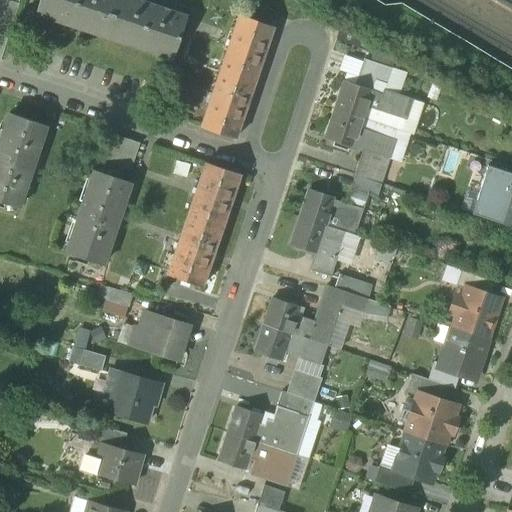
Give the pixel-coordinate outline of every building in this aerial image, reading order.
[(3,0),(0,10),(0,34),(9,37),(19,4),(4,0),(3,0)] [(40,0),(36,12),(173,59),(187,19),(131,0),(40,0)] [(201,127),(235,138),(273,26),(239,14),(201,127)] [(335,40),(366,52),(369,44),(340,26),(335,40)] [(391,68),(392,68),(395,59),(374,47),(370,61),(391,68)] [(346,73),(343,82),(355,86),(362,62),(343,56),(338,71),(346,73)] [(372,91),(382,95),(384,90),(391,68),(370,61),(363,58),(362,62),(355,86),(372,91)] [(392,68),(391,68),(384,90),(399,96),(407,73),(392,68)] [(362,118),(366,107),(372,91),(355,86),(343,82),(334,109),(362,118)] [(382,95),(372,91),(366,107),(403,119),(406,120),(406,119),(403,118),(409,101),(412,102),(413,100),(399,96),(384,90),(382,95)] [(403,119),(399,130),(410,134),(413,135),(423,104),(413,100),(412,102),(406,119),(406,120),(403,119)] [(403,118),(406,119),(412,102),(409,101),(403,118)] [(399,130),(403,119),(366,107),(362,118),(396,129),(399,130)] [(325,137),(353,146),(359,128),(362,118),(334,109),(325,137)] [(0,143),(0,202),(18,208),(46,126),(10,114),(0,143)] [(359,128),(393,139),(396,129),(362,118),(359,128)] [(393,139),(359,128),(353,146),(362,149),(389,158),(395,140),(393,139)] [(401,161),(410,134),(399,130),(396,129),(393,139),(395,140),(389,158),(401,161)] [(93,159),(130,171),(139,144),(102,132),(93,159)] [(360,156),(387,165),(389,158),(362,149),(360,156)] [(360,156),(354,175),(381,184),(387,165),(360,156)] [(190,165),(176,160),(172,174),(185,178),(190,165)] [(168,276),(202,288),(240,175),(205,163),(168,276)] [(471,214),(490,221),(502,185),(508,186),(511,174),(487,166),(471,214)] [(67,253),(103,265),(131,183),(94,171),(67,253)] [(381,185),(381,184),(354,175),(349,189),(367,195),(377,198),(381,185)] [(490,221),(511,227),(511,187),(508,186),(502,185),(490,221)] [(367,195),(349,189),(345,203),(363,209),(367,195)] [(298,217),(326,226),(334,200),(307,191),(298,217)] [(384,201),(377,198),(367,195),(363,209),(354,235),(359,237),(370,240),(384,201)] [(345,203),(334,200),(326,226),(343,232),(354,235),(363,209),(345,203)] [(290,243),(315,251),(317,252),(326,226),(298,217),(290,243)] [(343,232),(326,226),(317,252),(315,251),(309,270),(329,276),(334,261),(343,232)] [(359,237),(354,235),(343,232),(334,261),(350,266),(359,237)] [(440,281),(455,287),(461,271),(445,266),(440,281)] [(455,287),(465,290),(466,286),(470,287),(474,275),(461,271),(455,287)] [(338,274),(333,289),(349,294),(358,297),(358,296),(362,282),(338,274)] [(495,282),(474,275),(470,287),(491,294),(495,282)] [(106,300),(129,307),(133,294),(115,289),(101,285),(97,298),(106,300)] [(345,306),(349,294),(333,289),(326,286),(322,298),(340,304),(345,306)] [(457,314),(452,328),(486,339),(498,305),(489,302),(491,294),(470,287),(466,286),(465,290),(461,301),(455,298),(450,312),(457,314)] [(345,307),(362,313),(367,300),(358,297),(349,294),(345,306),(345,307)] [(314,322),(296,316),(290,334),(326,346),(340,304),(322,298),(314,322)] [(262,325),(290,334),(296,316),(298,308),(271,299),(262,325)] [(126,319),(129,307),(106,300),(103,312),(126,319)] [(367,300),(362,313),(386,317),(390,307),(367,300)] [(357,328),(362,313),(345,307),(345,306),(340,304),(326,346),(340,351),(349,325),(357,328)] [(130,345),(178,361),(189,326),(145,312),(140,328),(136,327),(130,345)] [(423,321),(408,317),(402,336),(417,341),(423,321)] [(130,345),(136,327),(123,323),(117,341),(130,345)] [(431,340),(446,345),(452,328),(437,323),(431,340)] [(281,360),(284,352),(290,334),(262,325),(254,351),(281,360)] [(79,328),(74,348),(85,351),(90,331),(79,328)] [(474,377),(486,339),(452,328),(446,345),(440,364),(440,365),(460,372),(474,377)] [(326,346),(290,334),(284,352),(289,353),(291,348),(303,352),(301,359),(318,365),(320,365),(326,346)] [(69,362),(101,371),(105,357),(85,351),(74,348),(69,362)] [(297,370),(315,376),(315,375),(318,365),(301,359),(297,370)] [(449,387),(454,389),(460,372),(440,365),(440,364),(434,362),(428,380),(449,387)] [(388,373),(367,366),(364,377),(384,384),(388,373)] [(294,369),(286,393),(303,399),(313,402),(321,378),(315,376),(297,370),(294,369)] [(110,412),(120,376),(109,372),(99,409),(110,412)] [(110,412),(147,423),(154,400),(157,401),(162,385),(121,373),(120,376),(110,412)] [(408,393),(417,395),(418,392),(420,392),(425,379),(414,375),(408,393)] [(428,380),(425,379),(420,392),(443,400),(449,387),(428,380)] [(297,414),(303,399),(286,393),(281,391),(276,406),(276,407),(297,414)] [(409,421),(405,432),(443,445),(447,432),(453,435),(458,420),(452,418),(456,405),(443,400),(420,392),(418,392),(417,395),(414,404),(405,401),(399,418),(409,421)] [(297,414),(308,417),(313,402),(303,399),(297,414)] [(322,405),(313,402),(308,417),(296,456),(307,460),(308,460),(321,421),(317,420),(322,405)] [(27,413),(5,407),(0,423),(22,429),(27,413)] [(226,433),(254,442),(260,424),(262,417),(235,407),(226,433)] [(263,426),(260,424),(254,442),(296,456),(308,417),(297,414),(276,407),(271,421),(266,419),(263,426)] [(348,433),(352,415),(335,409),(329,427),(348,433)] [(101,443),(122,449),(127,434),(100,426),(95,443),(101,445),(101,443)] [(438,458),(443,445),(405,432),(399,449),(392,470),(414,477),(430,483),(434,470),(438,472),(442,460),(438,458)] [(248,460),(254,442),(226,433),(218,459),(245,468),(248,460)] [(286,487),(296,456),(254,442),(248,460),(253,462),(249,474),(286,487)] [(101,445),(97,459),(85,456),(81,471),(97,475),(134,485),(142,455),(122,449),(101,443),(101,445)] [(378,466),(379,467),(392,471),(392,470),(399,449),(386,444),(378,466)] [(286,487),(296,490),(307,460),(296,456),(286,487)] [(363,468),(360,459),(352,456),(345,461),(347,471),(356,474),(363,468)] [(374,483),(379,468),(368,465),(363,479),(374,483)] [(374,483),(408,494),(414,477),(392,470),(392,471),(379,467),(379,468),(374,483)] [(264,485),(258,504),(254,511),(277,511),(278,511),(284,492),(264,485)] [(89,501),(100,504),(104,493),(81,486),(77,499),(88,503),(89,501)] [(376,496),(371,511),(415,511),(416,509),(376,496)] [(69,511),(85,511),(88,503),(77,499),(73,498),(69,511)] [(85,511),(123,511),(124,511),(100,504),(89,501),(88,503),(85,511)]
